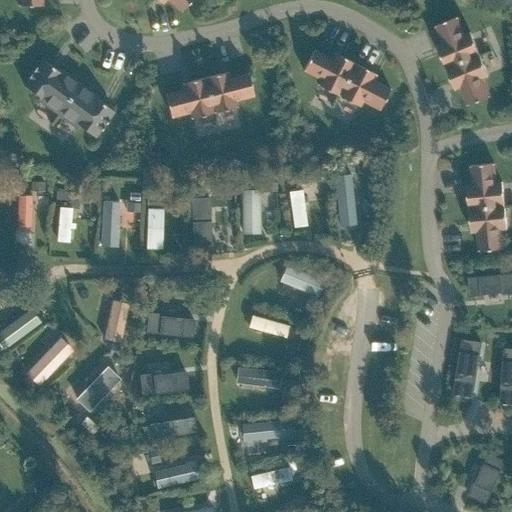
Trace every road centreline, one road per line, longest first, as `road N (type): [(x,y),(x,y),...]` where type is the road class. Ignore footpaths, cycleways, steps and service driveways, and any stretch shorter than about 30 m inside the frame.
road 1 (residential): [(234,511),(211,370),(216,317),(235,263),(301,244),(358,263),(370,289),(352,414),(357,465),(390,500),(414,507)]
road 2 (residential): [(428,147),(414,67),(364,24),(321,9),(145,48),(110,35),(88,0)]
road 3 (residential): [(427,432),(446,302),(431,259),(428,147)]
